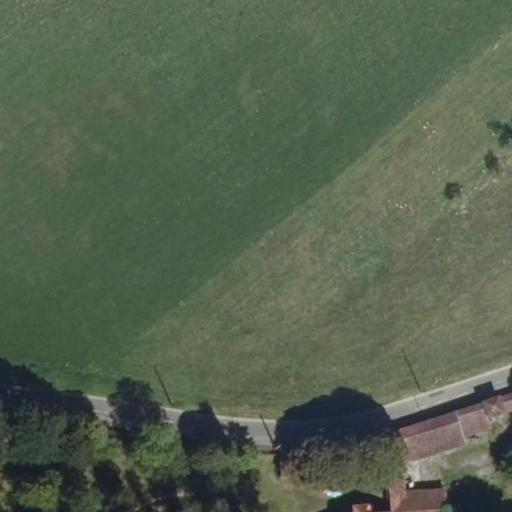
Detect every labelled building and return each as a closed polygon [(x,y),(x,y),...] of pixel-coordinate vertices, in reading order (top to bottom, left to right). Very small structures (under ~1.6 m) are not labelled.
[(511,413),(511,399),(508,388),(480,396),(488,421),(511,413)] [(488,421),(480,396),(421,414),(426,438),(435,435),(488,421)] [(426,438),(421,414),(408,417),(411,442),(426,438)] [(476,503),(472,464),(449,467),(450,475),(439,476),(435,435),(426,438),(411,442),(417,508),(476,503)] [(329,462),(327,436),(300,440),(303,468),(329,462)] [(410,511),(409,500),(396,501),(395,491),(376,493),(377,503),(362,505),(363,511),(410,511)]
